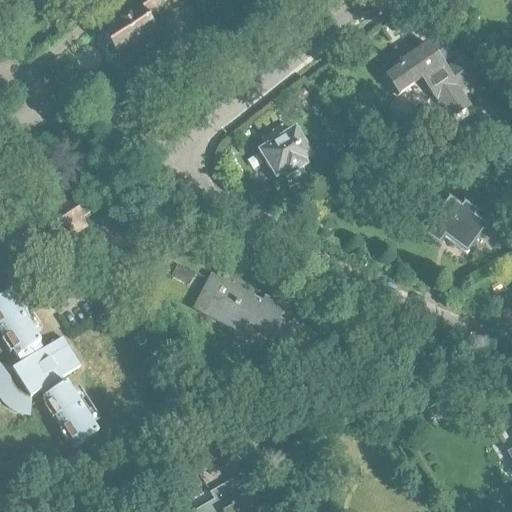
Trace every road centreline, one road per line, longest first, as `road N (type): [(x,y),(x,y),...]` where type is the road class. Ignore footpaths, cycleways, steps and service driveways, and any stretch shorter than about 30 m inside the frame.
road 1 (residential): [(511,345),(133,160)]
road 2 (residential): [(133,160),(358,0)]
